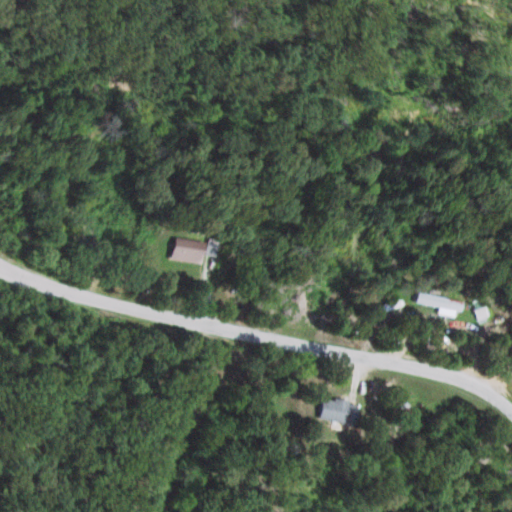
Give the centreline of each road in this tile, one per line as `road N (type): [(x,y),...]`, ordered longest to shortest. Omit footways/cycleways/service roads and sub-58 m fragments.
road 1 (residential): [(511,430),(442,379),(378,359),(163,318),(0,274)]
road 2 (track): [(218,328),(137,511)]
